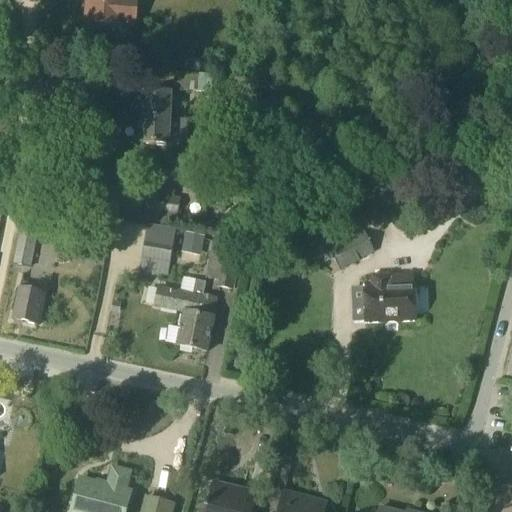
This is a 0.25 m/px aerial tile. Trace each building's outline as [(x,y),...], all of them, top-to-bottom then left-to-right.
[(119,0),(88,0),(88,1),(94,1),(93,25),(117,27),(117,23),(134,24),(135,3),(119,2),(119,0)] [(183,94),(211,94),(212,77),(183,77),(183,94)] [(141,95),(140,121),(169,122),(170,96),(141,95)] [(188,123),(169,122),(140,121),(139,147),(165,148),(164,166),(186,166),(186,153),(187,153),(188,123)] [(166,226),(168,217),(177,219),(180,201),(172,199),(174,191),(150,186),(142,221),(166,226)] [(147,228),(139,273),(167,278),(174,233),(147,228)] [(12,267),(30,271),(37,238),(19,234),(12,267)] [(341,273),(347,269),(373,254),(362,234),(336,249),(329,253),(341,273)] [(202,239),(186,235),(184,247),(200,250),(202,239)] [(214,239),(205,280),(217,283),(216,288),(232,292),(241,245),(214,239)] [(85,286),(86,273),(63,271),(62,283),(85,286)] [(363,288),(364,326),(414,324),(412,287),(389,288),(389,278),(370,278),(370,288),(363,288)] [(192,297),(157,290),(153,308),(183,314),(176,348),(206,354),(213,321),(211,320),(215,301),(202,298),(205,285),(195,283),(192,297)] [(80,315),(86,292),(60,285),(54,309),(80,315)] [(34,295),(35,289),(21,286),(20,292),(19,291),(12,323),(38,328),(44,297),(34,295)] [(71,511),(124,511),(129,495),(123,494),(128,475),(112,471),(108,486),(97,483),(96,486),(80,482),(71,511)] [(202,511),(252,511),(257,496),(209,484),(202,511)] [(327,511),(329,506),(281,494),(277,511),(327,511)] [(173,511),(175,506),(144,498),(140,511),(173,511)]
